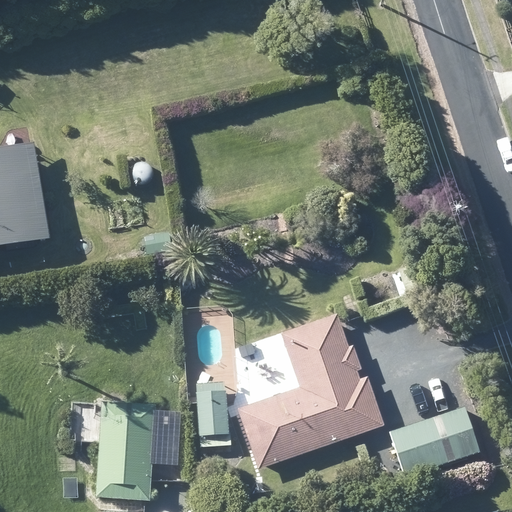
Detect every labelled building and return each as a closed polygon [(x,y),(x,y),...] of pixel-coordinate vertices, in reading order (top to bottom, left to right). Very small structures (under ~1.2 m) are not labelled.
[(0,247),(52,240),(38,142),(0,147),(0,247)] [(174,235),(152,238),(155,255),(177,251),(174,235)] [(165,282),(166,301),(174,300),(172,282),(165,282)] [(368,296),(370,302),(373,311),(410,299),(405,283),(402,284),(368,296)] [(353,346),(342,314),(342,313),(284,333),(293,359),(302,387),(277,396),(242,408),(263,469),(389,425),(371,376),(364,378),(362,371),(366,370),(357,344),(353,346)] [(232,435),(231,409),(230,383),(198,384),(202,448),(218,448),(219,445),(218,435),(230,435),(232,435)] [(160,406),(137,405),(105,403),(103,442),(102,469),(100,497),(145,500),(155,500),(157,463),(167,463),(167,453),(168,443),(169,419),(159,418),(160,406)] [(458,409),(391,432),(407,478),(440,467),(443,473),(480,461),(478,455),(483,453),(467,406),(458,409)] [(245,474),(241,448),(226,451),(230,476),(245,474)]
